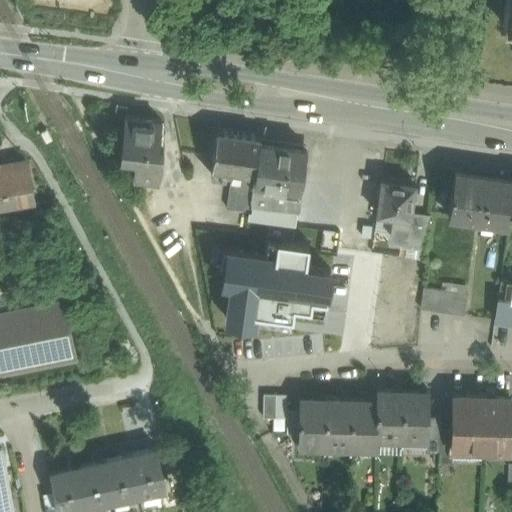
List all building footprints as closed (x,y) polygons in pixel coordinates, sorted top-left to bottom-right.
[(161,120),(124,115),(120,153),(135,155),(133,175),(159,178),(163,145),(159,144),(161,120)] [(259,134),(217,128),(211,174),(232,177),(233,168),(241,170),(254,171),(259,139),(260,135),(259,134)] [(259,139),(254,171),(253,179),(300,186),(306,146),(259,139)] [(26,160),(0,164),(0,203),(32,198),(26,160)] [(511,197),(511,175),(454,167),(448,212),(508,221),(510,208),(511,197)] [(254,171),(241,170),(239,182),(252,184),(253,179),(254,171)] [(400,177),(386,175),(386,177),(381,176),(376,212),(392,214),(389,231),(407,233),(410,211),(415,181),(399,179),(400,177)] [(300,186),(253,179),(252,184),(250,198),(251,205),(297,212),(300,186)] [(239,182),(231,181),(227,207),(251,211),(251,205),(250,198),(252,184),(239,182)] [(297,212),(251,205),(251,211),(256,287),(306,293),(317,214),(297,212)] [(430,213),(410,211),(407,233),(406,243),(426,246),(430,213)] [(228,268),(231,240),(217,238),(214,267),(228,268)] [(511,281),(500,279),(498,296),(511,298),(511,281)] [(467,293),(423,286),(420,307),(464,313),(467,293)] [(511,298),(498,296),(494,318),(511,321),(511,298)] [(62,300),(0,312),(0,369),(72,355),(75,355),(74,353),(64,302),(64,300),(61,300),(62,300)] [(403,389),(377,388),(377,398),(376,434),(401,435),(403,389)] [(429,389),(403,389),(401,435),(427,436),(428,436),(428,416),(429,389)] [(275,392),(263,391),(262,415),(274,415),(275,392)] [(287,392),(275,392),(274,415),(286,416),(287,392)] [(509,395),(453,394),(452,426),(452,447),(508,447),(509,395)] [(325,397),(299,396),(298,407),(298,431),(297,442),(324,443),(325,397)] [(351,397),(325,397),(324,443),(350,443),(351,397)] [(377,398),(351,397),(350,443),(375,444),(376,434),(377,398)] [(298,407),(287,407),(286,431),(298,431),(298,407)] [(441,416),(428,416),(428,436),(427,436),(426,449),(439,450),(440,450),(440,426),(441,426),(441,416)] [(441,426),(440,426),(440,450),(439,450),(439,460),(452,460),(452,447),(452,426),(441,426)] [(157,445),(50,470),(59,509),(166,485),(157,445)] [(0,447),(0,511),(12,511),(1,447),(0,447)]
